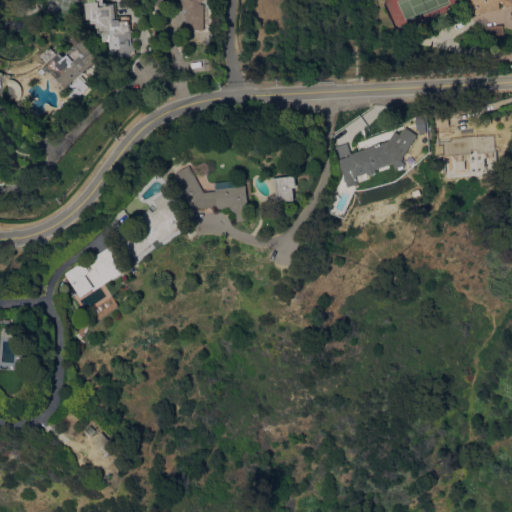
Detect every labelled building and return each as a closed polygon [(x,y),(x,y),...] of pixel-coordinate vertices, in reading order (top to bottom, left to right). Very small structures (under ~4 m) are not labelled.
[(105,0),(106,3),(110,3),(116,3),(117,16),(131,16),(131,21),(130,21),(130,28),(132,28),(133,44),(135,44),(136,54),(133,54),(134,55),(112,56),(111,41),(105,41),(105,34),(102,34),(102,31),(99,32),(98,23),(94,23),(94,19),(89,19),(89,16),(88,16),(87,0),(105,0)] [(205,0),(203,2),(203,4),(206,4),(206,30),(188,29),(188,8),(183,8),(183,0),(177,0),(166,21),(156,15),(161,6),(158,4),(160,0),(205,0)] [(511,0),(511,5),(506,6),(505,1),(501,2),(501,9),(489,11),(489,12),(482,13),(481,12),(472,13),(472,8),(470,8),(468,0),(511,0)] [(504,25),(505,39),(481,41),(480,26),(504,25)] [(62,50),(69,57),(85,41),(93,52),(94,51),(98,57),(97,58),(98,59),(78,77),(87,87),(72,100),(68,96),(74,90),(71,87),(68,90),(67,89),(62,94),(44,74),(50,69),(46,65),(62,50)] [(431,110),(452,109),(453,134),(499,130),(501,152),(435,157),(434,146),(431,110)] [(391,140),(390,136),(390,134),(391,133),(394,132),(396,131),(399,132),(403,134),(408,126),(420,135),(406,157),(408,165),(398,168),(396,163),(378,169),(379,172),(376,173),(375,174),(375,175),(373,175),(372,175),(371,174),(369,175),(368,173),(358,177),(360,183),(350,187),(340,159),(352,155),(351,154),(340,158),(338,152),(352,147),(354,153),(362,150),(391,140)] [(0,140),(6,134),(16,146),(10,151),(0,140)] [(255,219),(242,220),(241,212),(240,212),(235,208),(235,207),(222,208),(222,205),(200,207),(199,194),(192,195),(180,173),(194,165),(208,192),(220,191),(220,188),(252,185),(255,219)] [(300,175),(301,187),(298,187),(299,200),(282,202),(281,188),(280,184),(277,178),(300,175)] [(139,220),(154,208),(157,212),(163,208),(158,202),(170,193),(172,195),(175,192),(180,198),(176,200),(179,204),(180,203),(188,213),(187,215),(190,219),(189,220),(190,221),(165,242),(162,239),(138,257),(129,246),(148,232),(143,226),(139,220)] [(129,255),(125,258),(132,269),(118,279),(117,278),(98,290),(97,289),(86,297),(70,273),(84,264),(85,265),(90,262),(93,267),(95,266),(92,261),(116,245),(121,243),(122,246),(129,255)] [(97,440),(106,431),(121,447),(119,449),(122,452),(119,454),(116,451),(112,455),(97,440)]
